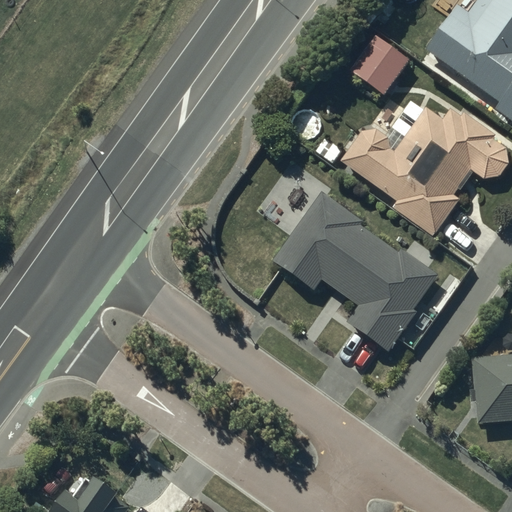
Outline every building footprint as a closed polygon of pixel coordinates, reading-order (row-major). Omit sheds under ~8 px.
[(511,0),(482,0),(469,19),(459,13),(427,57),(500,111),(496,115),(511,126),(511,0)] [(376,43),(350,76),(382,100),(408,67),(376,43)] [(394,212),(434,241),(459,206),(454,202),(472,177),(484,184),(499,183),(508,170),(507,155),(493,145),(496,142),(464,118),(461,122),(451,115),(443,126),(427,114),(425,117),(410,106),(391,134),(393,135),(387,144),(377,135),(363,138),(342,167),(397,207),(394,212)] [(322,200),(273,267),(313,298),(322,285),(359,311),(347,328),(387,358),(416,319),(413,317),(437,283),(401,257),(399,260),(360,233),(363,228),(322,200)] [(511,362),(473,366),(475,397),(471,397),(472,409),(477,409),(478,430),(511,427),(511,362)] [(125,511),(97,492),(82,511),(79,511),(69,504),(63,511),(125,511)]
